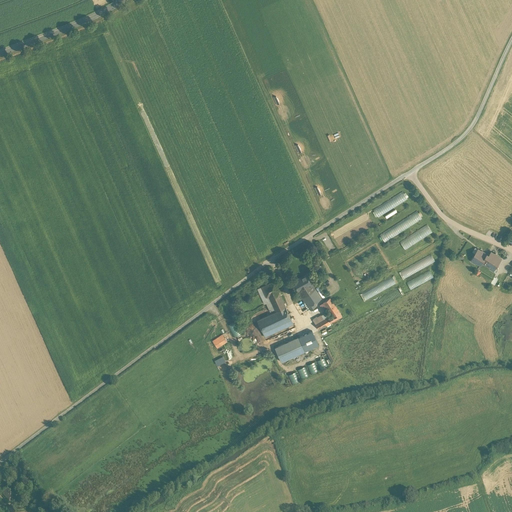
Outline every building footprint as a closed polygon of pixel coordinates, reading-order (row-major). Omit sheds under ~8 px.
[(404,191),(373,207),(377,215),(408,200),(404,191)] [(386,217),(397,211),(396,208),(385,215),(386,217)] [(384,240),(422,219),(418,211),(379,232),(384,240)] [(428,224),(400,240),(404,248),(432,232),(428,224)] [(487,253),(478,248),(472,258),(481,264),(483,261),(482,261),(487,253)] [(502,257),(492,251),(489,255),(487,253),(482,261),(483,261),(492,267),(493,264),(496,266),(502,257)] [(404,276),(435,262),(432,255),(400,269),(404,276)] [(410,288),(433,277),(430,269),(407,281),(410,288)] [(307,273),(292,282),(297,290),(298,289),(311,282),(312,282),(307,273)] [(365,298),(396,284),(393,276),(361,291),(365,298)] [(276,311),(257,320),(265,336),(293,323),(279,292),(280,291),(275,281),(262,287),(267,297),(269,296),(276,311)] [(311,282),(298,289),(299,291),(298,291),(302,297),(310,309),(316,306),(314,303),(321,298),(313,285),(313,284),(311,282)] [(377,308),(402,294),(399,287),(373,300),(377,308)] [(302,297),(293,303),(300,315),(308,310),(310,309),(302,297)] [(342,315),(330,297),(323,301),(332,314),(316,324),(319,329),(331,323),(331,322),(342,315)] [(228,324),(234,336),(240,333),(235,321),(228,324)] [(222,334),(212,341),(217,348),(227,341),(222,334)] [(266,339),(268,342),(280,337),(279,334),(266,339)] [(299,337),(275,347),(281,361),(305,350),(300,339),(299,337)] [(253,347),(253,344),(253,342),(251,339),(249,338),(247,338),(244,338),(242,340),(241,342),(240,344),(241,347),(242,349),(244,350),(247,351),(249,350),(251,349),(253,347)] [(325,358),(317,360),(319,369),(327,367),(325,358)] [(310,374),(318,371),(315,362),(307,364),(310,374)] [(297,369),(302,378),(308,375),(304,366),(297,369)] [(287,374),(291,384),(299,381),(295,371),(287,374)] [(19,497),(10,487),(3,493),(11,503),(13,501),(12,500),(15,497),(16,498),(19,497)]
